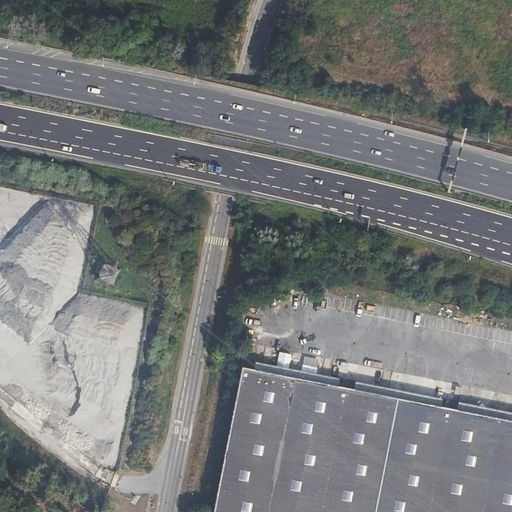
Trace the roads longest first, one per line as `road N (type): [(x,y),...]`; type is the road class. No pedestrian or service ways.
road 1 (motorway): [(0,122),(320,189),(511,242)]
road 2 (motorway): [(511,183),(0,66)]
road 3 (tertiary): [(165,511),(246,83),(273,0)]
